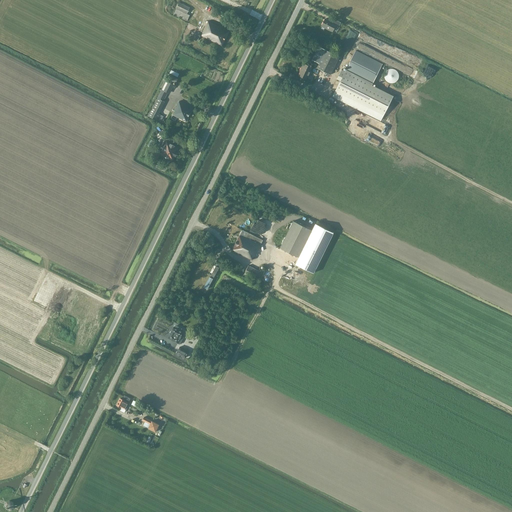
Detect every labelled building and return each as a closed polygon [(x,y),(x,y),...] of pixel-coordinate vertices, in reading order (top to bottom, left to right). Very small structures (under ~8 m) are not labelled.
[(190,15),(187,14),(190,8),(179,2),(173,15),(187,21),(190,15)] [(336,24),(339,26),(341,22),(333,18),(331,21),(325,18),(322,25),(328,28),(327,29),(332,31),(336,24)] [(201,35),(201,36),(222,46),(229,31),(208,21),(201,35)] [(190,30),(188,36),(198,41),(200,35),(190,30)] [(319,46),(312,60),(319,63),(316,68),(330,75),(339,57),(326,50),(319,46)] [(336,90),(333,95),(381,120),(384,114),(393,97),(376,88),(371,86),(382,65),(383,64),(355,50),(345,72),(341,70),(337,79),(340,80),(336,90)] [(311,72),(310,71),(312,67),(303,63),(300,71),(301,72),(299,76),(305,79),(306,77),(308,77),(311,72)] [(398,79),(399,77),(399,76),(399,75),(398,74),(398,73),(397,72),(396,71),(395,70),(394,69),(393,69),(392,69),(391,69),(389,69),(388,70),(387,70),(386,71),(386,72),(385,73),(384,74),(384,76),(384,77),(384,78),(385,79),(385,80),(386,81),(387,82),(388,83),(389,83),(391,83),(392,83),(393,83),(394,83),(395,82),(396,82),(397,81),(398,80),(398,79)] [(159,114),(165,102),(164,101),(168,93),(169,94),(172,88),(174,89),(176,86),(163,79),(162,82),(163,83),(160,89),(161,90),(147,116),(160,122),(163,116),(159,114)] [(174,111),(172,115),(186,122),(193,109),(179,101),(174,111)] [(179,148),(166,141),(161,150),(162,151),(160,155),(172,160),(179,148)] [(154,150),(150,157),(157,161),(160,153),(154,150)] [(293,221),(280,248),(298,257),(312,230),(293,221)] [(315,224),(295,264),(313,273),(333,233),(315,224)] [(260,246),(263,240),(246,232),(244,237),(240,235),(232,250),(252,261),(254,256),(255,256),(260,246)] [(259,282),(265,271),(260,268),(259,271),(248,265),(244,274),(243,277),(247,279),(249,276),(254,279),(259,282)] [(174,325),(169,336),(179,341),(181,342),(183,338),(181,337),(184,330),(182,329),(183,327),(179,325),(178,327),(174,325)] [(181,345),(178,351),(187,356),(190,349),(181,345)] [(120,398),(119,400),(116,405),(121,408),(121,407),(126,410),(127,407),(126,407),(128,403),(131,398),(125,395),(123,400),(120,398)] [(144,417),(142,421),(150,425),(148,428),(155,432),(159,425),(152,421),(144,417)] [(4,505),(6,509),(9,510),(12,509),(14,506),(13,502),(9,501),(6,502),(4,505)]
